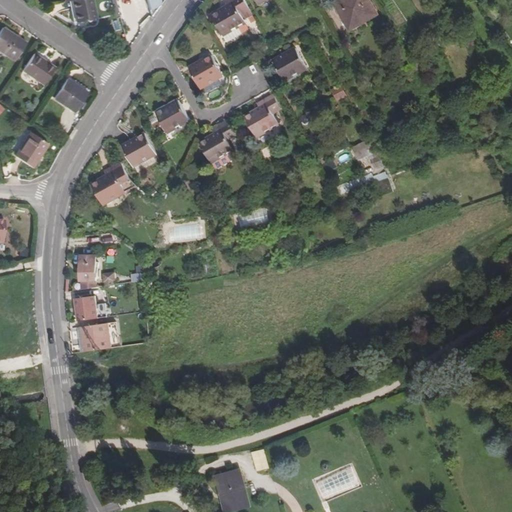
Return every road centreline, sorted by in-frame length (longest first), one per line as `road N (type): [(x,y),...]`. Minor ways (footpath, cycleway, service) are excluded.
road 1 (tertiary): [(55,195),(48,274),(58,371),(74,479),(89,511)]
road 2 (residential): [(254,91),(199,120),(153,40)]
road 3 (residential): [(122,84),(6,0)]
road 4 (tertiary): [(122,84),(55,195)]
